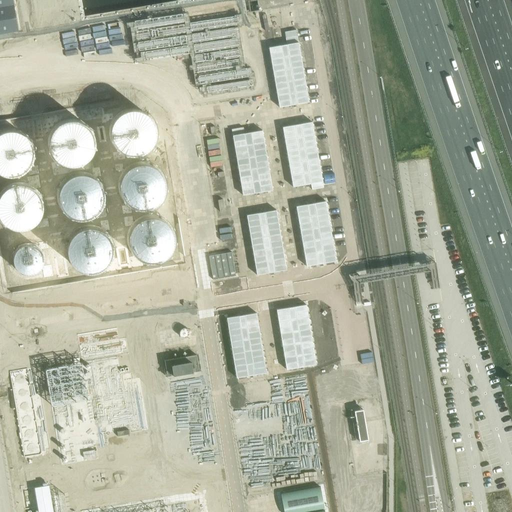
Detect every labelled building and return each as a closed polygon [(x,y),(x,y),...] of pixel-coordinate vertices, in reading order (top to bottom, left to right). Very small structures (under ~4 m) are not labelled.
[(12,0),(0,0),(0,35),(18,32),(12,0)] [(299,43),(269,48),(278,107),(309,102),(299,43)] [(113,149),(118,153),(124,156),(131,156),(137,155),(143,152),(148,147),(150,140),(151,134),(149,127),(146,122),(141,117),(135,115),(128,114),(122,115),(116,119),(111,124),(109,130),(108,137),(110,143),(113,149)] [(51,154),(56,158),(62,161),(69,162),(76,160),(81,157),(86,152),(88,146),(89,139),(88,132),(84,127),(79,122),(73,120),(66,119),(60,120),(54,124),(50,129),(47,135),(46,142),(48,148),(51,154)] [(312,122),(282,127),(292,186),(310,183),(311,190),(323,187),(312,122)] [(243,128),(232,130),(243,195),(273,190),(262,131),(244,134),(243,128)] [(0,172),(1,173),(7,176),(14,177),(20,175),(26,172),(30,167),(33,161),(33,154),(32,147),(29,142),(24,137),(17,135),(11,134),(4,136),(0,138),(0,172)] [(125,199),(130,204),(136,207),(143,207),(150,206),(155,202),(160,197),(162,191),(163,185),(162,178),(158,172),(153,168),(147,165),(140,165),(134,166),(128,169),(124,175),(121,181),(120,187),(122,194),(125,199)] [(66,212),(71,216),(78,219),(84,220),(91,218),(96,215),(101,210),(104,204),(104,197),(103,190),(99,185),(94,180),(88,178),(81,177),(75,179),(69,182),(65,187),(62,193),(62,200),(63,206),(66,212)] [(0,217),(2,221),(7,225),(13,228),(20,229),(26,227),(32,224),(36,219),(39,213),(40,206),(38,200),(35,194),(30,189),(24,187),(17,186),(11,188),(5,191),(0,196),(0,217)] [(325,202),(296,207),(306,266),(335,261),(325,202)] [(276,211),(246,216),(256,276),(286,271),(276,211)] [(133,253),(138,258),(145,260),(151,261),(158,260),(164,256),(168,251),(171,245),(171,238),(170,232),(166,226),(161,222),(155,219),(148,219),(142,220),(136,223),(132,228),(129,235),(129,241),(130,248),(133,253)] [(75,267),(80,271),(86,274),(93,274),(99,273),(105,269),(109,264),(112,258),(113,252),(111,245),(108,239),(103,235),(97,232),(90,232),(83,233),(78,237),(73,242),(71,248),(70,254),(71,261),(75,267)] [(11,271),(15,275),(20,277),(26,277),(31,275),(35,272),(38,267),(39,262),(39,257),(36,252),(32,248),(27,246),(21,246),(16,248),(12,251),(9,256),(8,261),(9,267),(11,271)] [(373,299),(332,305),(336,325),(376,319),(373,299)] [(306,305),(277,310),(287,370),(316,365),(306,305)] [(257,313),(226,318),(235,377),(266,372),(257,313)] [(160,331),(163,348),(197,341),(194,325),(160,331)] [(361,349),(358,329),(337,332),(340,352),(361,349)] [(197,354),(165,360),(168,377),(200,371),(197,354)] [(132,358),(59,370),(74,466),(111,460),(109,448),(121,446),(119,435),(143,431),(132,358)] [(358,376),(357,359),(343,360),(343,376),(358,376)] [(249,379),(250,394),(274,393),(274,378),(249,379)] [(346,388),(350,405),(366,401),(362,384),(346,388)] [(363,409),(355,410),(360,442),(368,440),(363,409)] [(266,416),(254,417),(261,468),(287,464),(280,418),(267,420),(266,416)] [(384,460),(354,462),(355,476),(385,474),(384,460)] [(32,493),(67,490),(67,481),(32,485),(32,493)] [(358,486),(360,498),(384,494),(382,482),(358,486)] [(320,487),(280,493),(283,511),(303,511),(324,509),(320,487)] [(222,488),(204,489),(205,511),(222,511),(224,511),(222,488)] [(175,493),(177,511),(195,511),(193,491),(175,493)] [(122,511),(172,511),(170,495),(121,501),(122,511)]
